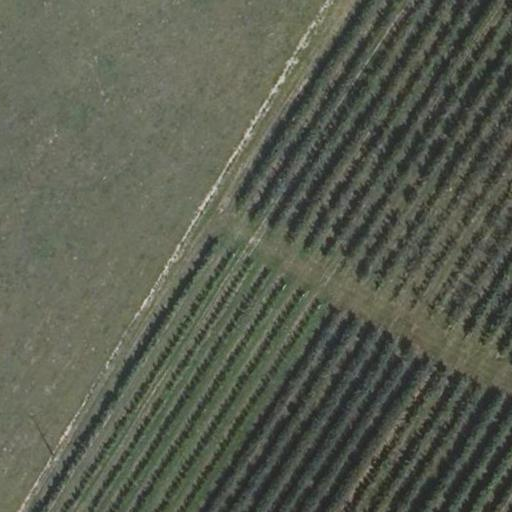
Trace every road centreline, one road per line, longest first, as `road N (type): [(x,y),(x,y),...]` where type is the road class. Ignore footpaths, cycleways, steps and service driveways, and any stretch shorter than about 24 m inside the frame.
road 1 (track): [(344,0),(36,511)]
road 2 (track): [(214,217),(511,384)]
